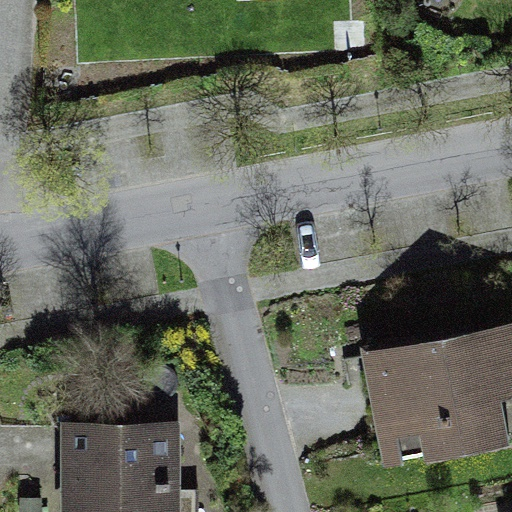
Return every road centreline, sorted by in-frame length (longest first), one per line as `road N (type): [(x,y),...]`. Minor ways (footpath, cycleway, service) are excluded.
road 1 (residential): [(214,207),(290,511)]
road 2 (residential): [(214,207),(511,155)]
road 3 (residential): [(0,243),(214,207)]
